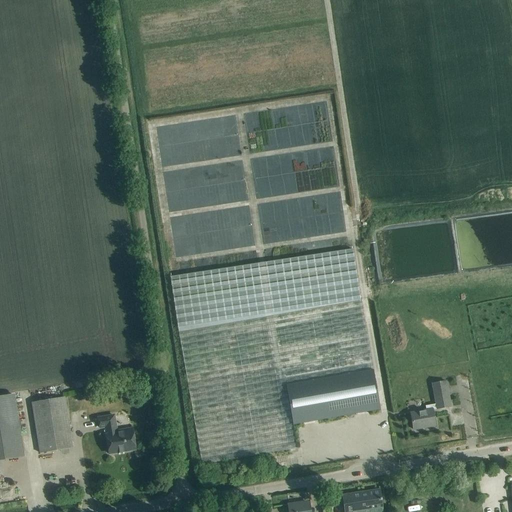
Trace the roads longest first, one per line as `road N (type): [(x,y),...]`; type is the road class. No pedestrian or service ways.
road 1 (unclassified): [(186,501),(104,0)]
road 2 (unclassified): [(511,448),(186,501)]
